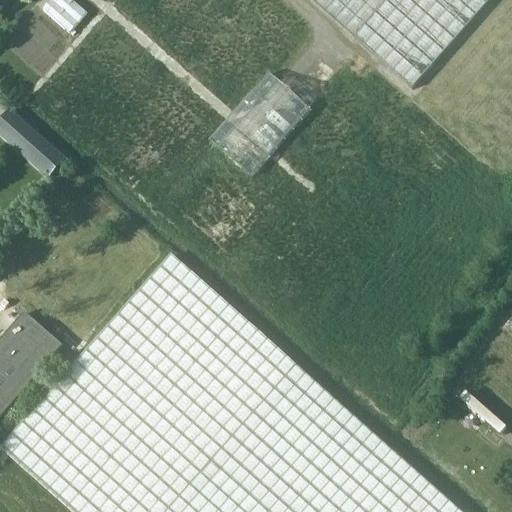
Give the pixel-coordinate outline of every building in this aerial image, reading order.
[(0,0),(0,15),(9,4),(4,0),(0,0)] [(230,279),(278,321),(308,347),(474,159),(444,132),(367,65),(361,71),(352,63),(309,111),(270,76),(311,29),(277,0),(44,0),(0,50),(0,74),(152,208),(210,143),(289,212),(230,279)] [(309,0),(412,91),(491,0),(309,0)] [(10,112),(0,123),(0,137),(48,181),(65,162),(10,112)] [(0,420),(63,348),(24,315),(0,342),(0,420)] [(458,511),(296,368),(168,511),(458,511)]
